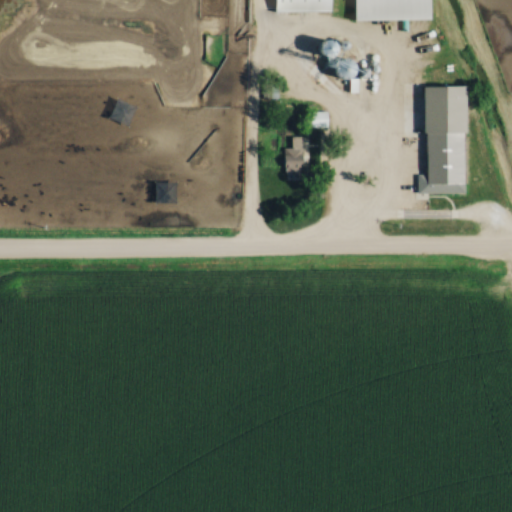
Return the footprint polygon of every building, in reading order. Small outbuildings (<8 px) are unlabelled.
[(326,13),(326,0),(267,0),(268,13),(326,13)] [(347,0),(348,21),(426,21),(425,0),(347,0)] [(418,87),(418,175),(414,175),(414,194),(462,193),(461,87),(418,87)] [(324,127),(324,112),(307,112),(307,127),(324,127)] [(299,174),(299,137),(287,137),(287,149),(277,149),(277,174),(299,174)]
